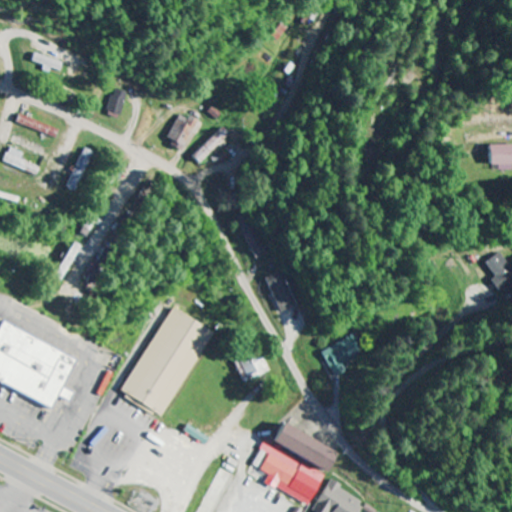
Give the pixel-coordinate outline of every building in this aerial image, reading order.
[(48,70),(49,69),(60,73),(63,64),(34,53),(30,63),(48,70)] [(120,117),(128,94),(115,89),(107,112),(120,117)] [(182,149),(197,123),(180,114),(166,140),(182,149)] [(15,125),(54,139),(58,129),(18,115),(15,125)] [(229,136),(222,128),(191,157),(198,164),(229,136)] [(511,166),(511,146),(487,146),(487,166),(511,166)] [(21,154),(7,148),(1,163),(35,177),(39,169),(19,161),(21,154)] [(67,189),(77,193),(91,152),(82,148),(67,189)] [(255,260),(267,254),(249,214),(236,220),(255,260)] [(61,281),(79,247),(72,243),(54,277),(61,281)] [(511,262),(510,264),(504,253),(488,263),(497,278),(492,281),(501,296),(511,289),(511,262)] [(300,305),(289,279),(286,280),(282,272),(265,279),(280,314),(300,305)] [(211,332),(168,309),(121,397),(163,420),(211,332)] [(0,381),(53,409),(60,395),(72,401),(77,392),(66,386),(80,358),(5,319),(0,328),(0,381)] [(346,372),(343,365),(364,355),(354,335),(320,352),(333,379),(346,372)] [(238,363),(246,382),(266,373),(259,355),(238,363)] [(335,454),(280,425),(270,445),(265,442),(252,468),(268,476),(264,483),(308,506),(335,454)] [(183,432),(205,446),(209,440),(188,426),(183,432)] [(314,511),(358,511),(363,501),(339,491),(342,485),(329,479),(314,511)]
